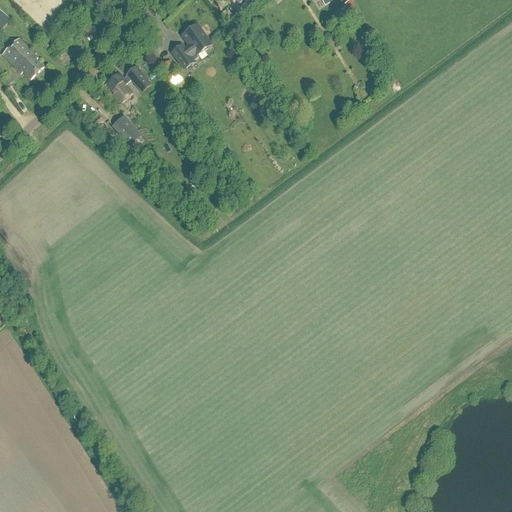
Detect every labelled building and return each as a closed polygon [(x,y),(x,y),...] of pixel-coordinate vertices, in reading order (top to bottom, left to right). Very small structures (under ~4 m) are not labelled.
[(344,6),(354,24),(360,20),(351,2),(344,6)] [(331,12),(337,25),(343,22),(337,9),(331,12)] [(0,13),(0,33),(10,22),(0,13)] [(197,57),(212,47),(197,27),(182,38),(189,48),(185,51),(182,48),(172,55),(184,71),(194,64),(193,63),(198,59),(197,57)] [(23,76),(31,84),(44,71),(36,63),(38,61),(19,41),(2,57),(21,78),(23,76)] [(167,77),(173,72),(167,64),(160,69),(167,77)] [(138,91),(148,82),(136,69),(126,77),(128,79),(125,82),(119,75),(105,87),(122,106),(133,96),(126,88),(131,83),(138,91)] [(0,80),(0,81),(7,89),(15,82),(7,74),(0,80)] [(170,82),(176,90),(183,84),(177,76),(170,82)] [(106,111),(112,105),(99,90),(95,93),(98,96),(95,99),(106,111)] [(215,121),(221,116),(214,106),(208,111),(215,121)] [(125,117),(111,129),(128,148),(141,137),(125,117)]
